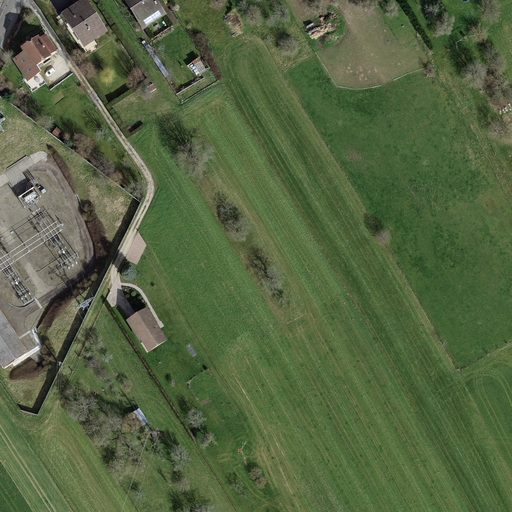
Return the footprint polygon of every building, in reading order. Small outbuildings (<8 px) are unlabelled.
[(159,9),(152,0),(126,0),(140,21),(159,9)] [(104,31),(84,1),(64,15),(84,45),(104,31)] [(162,14),(159,9),(140,21),(144,26),(162,14)] [(28,80),(39,72),(35,66),(49,57),(48,56),(55,51),(44,35),(37,40),(37,39),(28,45),(22,49),(25,53),(14,60),(28,80)] [(206,71),(198,58),(192,62),(200,75),(206,71)] [(149,93),(155,89),(152,84),(146,88),(149,93)] [(165,339),(146,309),(128,321),(139,338),(141,338),(148,337),(154,346),(165,339)] [(28,353),(2,315),(0,316),(0,362),(4,369),(28,353)] [(154,346),(148,337),(141,338),(149,350),(154,346)] [(146,422),(138,409),(127,416),(136,429),(146,422)]
